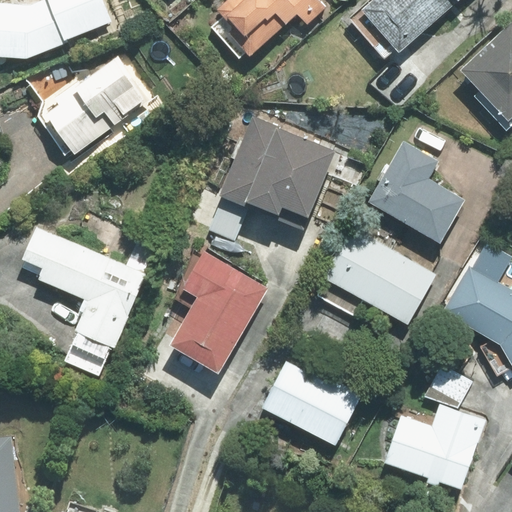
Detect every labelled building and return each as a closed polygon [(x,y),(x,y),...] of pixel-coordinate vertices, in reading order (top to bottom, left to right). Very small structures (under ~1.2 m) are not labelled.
[(36,0),(26,4),(0,2),(0,58),(22,60),(111,23),(101,0),(36,0)] [(301,29),(326,7),(319,0),(226,0),(201,23),(238,65),(290,17),(301,29)] [(454,0),(368,0),(346,20),(382,62),(454,0)] [(511,31),(505,23),(453,72),(501,123),(511,113),(511,31)] [(112,58),(34,113),(67,159),(145,104),(112,58)] [(245,117),(213,199),(267,221),(271,210),(300,222),(328,151),(245,117)] [(439,162),(398,139),(361,204),(436,248),(461,205),(426,184),(439,162)] [(345,225),(315,280),(321,283),(312,299),(350,320),(359,304),(407,329),(436,275),(345,225)] [(99,379),(152,248),(134,240),(123,268),(29,230),(16,262),(37,270),(32,283),(83,304),(59,363),(99,379)] [(263,292),(196,251),(172,290),(190,301),(162,347),(212,377),(263,292)] [(511,374),(511,275),(505,288),(468,266),(439,315),(483,341),(475,346),(494,378),(509,370),(511,374)] [(280,356),(253,413),(332,450),(359,394),(280,356)] [(397,416),(380,466),(424,481),(422,485),(432,488),(434,484),(457,492),(481,421),(457,413),(473,374),(438,359),(421,399),(436,405),(429,426),(397,416)] [(0,511),(27,511),(15,433),(0,435),(0,511)]
